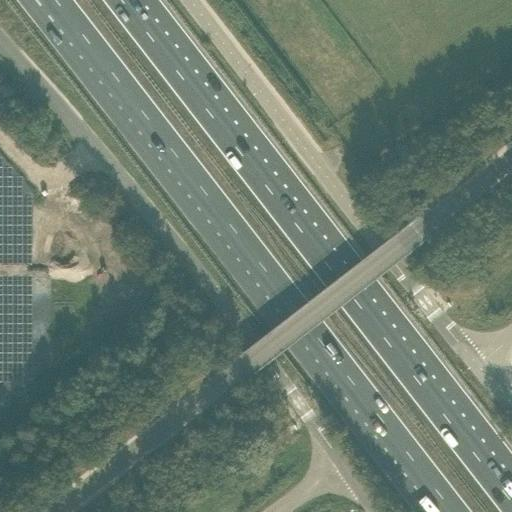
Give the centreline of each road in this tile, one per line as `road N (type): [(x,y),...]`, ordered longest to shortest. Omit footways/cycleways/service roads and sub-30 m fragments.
road 1 (motorway): [(55,0),(459,511)]
road 2 (motorway): [(511,485),(123,0)]
road 3 (unclassified): [(53,511),(511,160)]
road 4 (unclassified): [(336,463),(244,331),(0,45)]
road 5 (unclassified): [(479,363),(200,0)]
